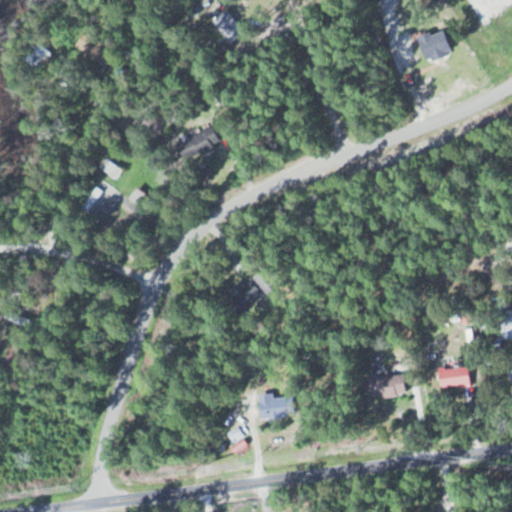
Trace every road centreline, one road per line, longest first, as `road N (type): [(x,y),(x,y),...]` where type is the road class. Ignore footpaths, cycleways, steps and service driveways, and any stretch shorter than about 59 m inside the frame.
road 1 (residential): [(106,503),(108,429),(159,283),(209,228),(260,191),(511,84)]
road 2 (residential): [(32,511),(511,450)]
road 3 (residential): [(348,155),(291,0)]
road 4 (residential): [(159,283),(0,244)]
